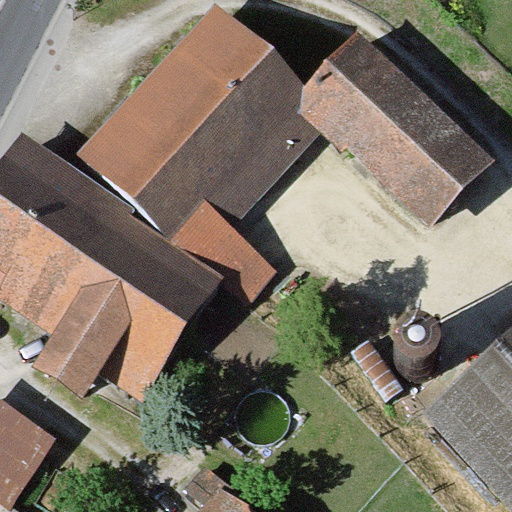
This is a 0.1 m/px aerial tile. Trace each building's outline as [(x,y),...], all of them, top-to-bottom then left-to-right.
[(226,0),(89,158),(199,253),(312,124),(338,95),(326,85),(226,0)] [(511,163),(367,37),(326,85),(338,95),(312,124),(449,244),(511,172),(511,163)] [(237,280),(30,146),(0,191),(0,278),(78,329),(49,373),(102,407),(121,377),(158,400),(237,280)] [(511,511),(511,340),(425,422),(511,511)] [(55,434),(0,403),(0,487),(19,498),(55,434)] [(246,511),(224,495),(210,511),(246,511)]
